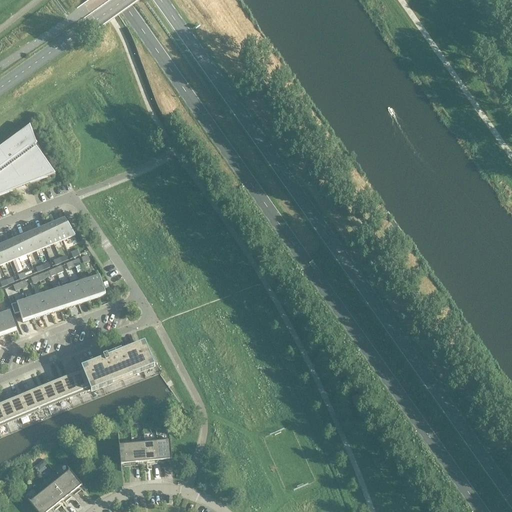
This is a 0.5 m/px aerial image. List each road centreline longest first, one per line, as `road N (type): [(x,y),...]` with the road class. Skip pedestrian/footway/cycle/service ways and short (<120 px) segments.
road 1 (trunk): [(122,0),(480,511)]
road 2 (trunk): [(511,496),(162,0)]
road 3 (residential): [(0,230),(82,197),(137,299)]
road 4 (residential): [(0,378),(150,321),(137,299)]
road 5 (residential): [(137,299),(0,352)]
road 6 (residential): [(225,511),(182,491),(140,491),(91,511)]
